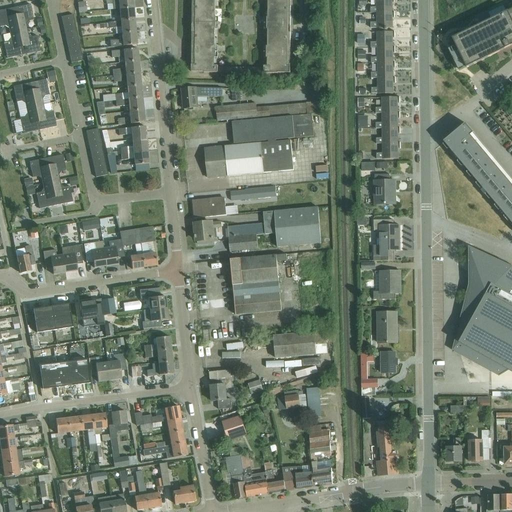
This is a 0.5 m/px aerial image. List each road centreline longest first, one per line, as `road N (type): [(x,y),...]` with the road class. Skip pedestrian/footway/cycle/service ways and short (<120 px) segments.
road 1 (tertiary): [(428,484),(424,0)]
road 2 (residential): [(170,193),(151,0)]
road 3 (residential): [(187,383),(0,412)]
road 4 (residential): [(0,277),(31,293),(177,270)]
road 5 (tertiary): [(284,503),(428,484)]
road 6 (residential): [(209,511),(187,383)]
